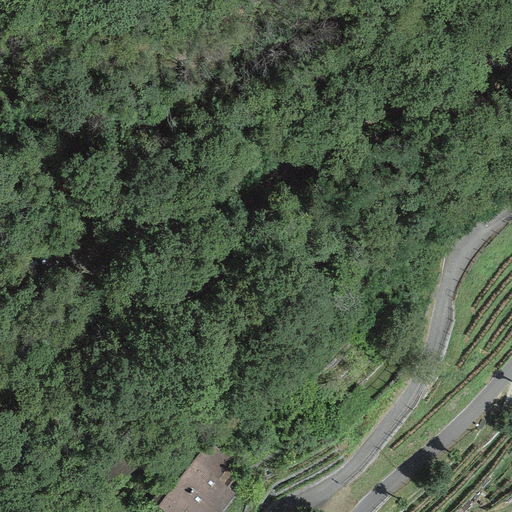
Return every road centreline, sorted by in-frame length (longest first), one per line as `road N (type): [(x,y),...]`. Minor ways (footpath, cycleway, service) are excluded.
road 1 (unclassified): [(0,275),(71,258),(133,287),(175,290),(219,259),(273,169),(299,142),(443,81),(511,39)]
road 2 (unclassified): [(511,209),(460,256),(409,396),(356,464),(283,511)]
road 3 (unclassified): [(511,369),(359,511)]
